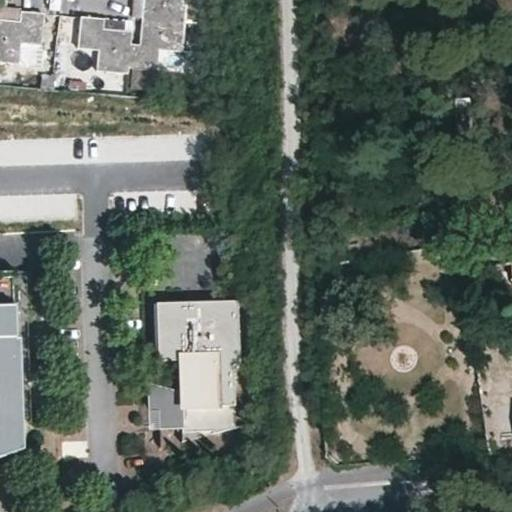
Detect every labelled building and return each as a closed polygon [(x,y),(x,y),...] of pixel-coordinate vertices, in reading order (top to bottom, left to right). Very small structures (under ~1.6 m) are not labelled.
[(143,0),(142,17),(184,20),(185,0),(143,0)] [(20,21),(0,19),(0,61),(19,63),(21,42),(41,44),(44,13),(22,11),(20,21)] [(127,73),(128,67),(130,43),(131,31),(105,28),(105,18),(81,16),(78,48),(98,50),(96,71),(127,73)] [(184,20),(142,17),(140,43),(130,43),(128,67),(157,70),(159,49),(181,51),(184,20)] [(67,158),(174,159),(175,137),(68,136),(67,158)] [(76,218),(77,195),(26,194),(26,217),(76,218)] [(185,197),(186,210),(206,208),(205,195),(185,197)] [(511,244),(511,233),(457,243),(461,268),(467,267),(511,261),(511,244)] [(21,313),(20,271),(0,271),(0,338),(17,338),(17,313),(21,313)] [(240,363),(238,300),(157,303),(159,360),(178,360),(179,391),(148,382),(149,409),(160,409),(160,429),(184,428),(184,431),(215,430),(215,432),(237,427),(235,363),(240,363)] [(22,372),(22,338),(17,338),(0,338),(0,459),(25,451),(24,425),(19,426),(18,373),(22,372)] [(215,430),(184,431),(183,440),(215,432),(215,430)]
